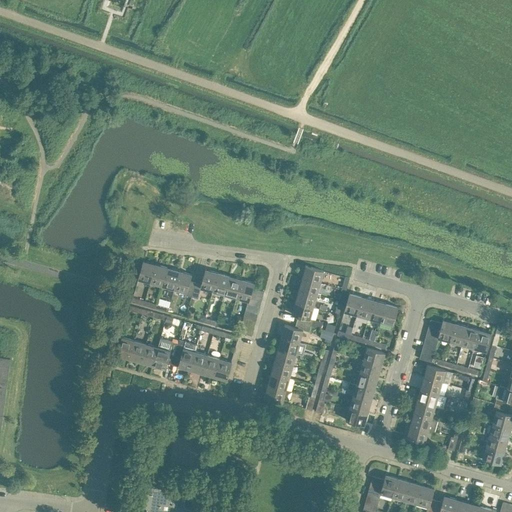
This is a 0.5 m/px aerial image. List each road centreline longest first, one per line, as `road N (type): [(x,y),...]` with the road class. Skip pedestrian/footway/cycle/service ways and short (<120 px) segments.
road 1 (unclassified): [(511,198),(0,13)]
road 2 (residential): [(241,411),(280,265),(274,258),(155,246)]
road 3 (residential): [(378,448),(421,295)]
road 4 (residential): [(511,486),(378,448)]
road 5 (track): [(294,118),(362,0)]
road 6 (residential): [(241,411),(108,403)]
road 7 (residential): [(368,446),(241,411)]
